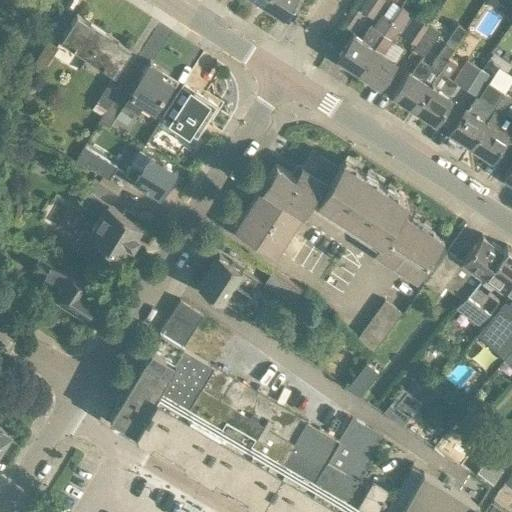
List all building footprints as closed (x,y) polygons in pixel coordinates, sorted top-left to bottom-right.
[(265,0),(262,5),(283,18),(294,0),(265,0)] [(373,17),(383,0),(364,0),(359,9),(373,17)] [(498,9),(504,0),(485,0),(486,1),(498,9)] [(397,10),(391,20),(357,72),(379,86),(404,48),(393,41),(412,13),(401,6),(398,10),(397,10)] [(87,57),(102,31),(89,23),(76,14),(60,39),(87,57)] [(357,72),(391,20),(382,14),(374,27),(371,25),(362,38),(353,33),(336,58),(357,72)] [(417,44),(429,24),(413,14),(400,33),(417,44)] [(415,110),(448,57),(466,29),(457,23),(430,65),(419,58),(411,71),(409,69),(392,95),(415,110)] [(429,24),(417,44),(413,49),(423,56),(440,31),(429,24)] [(456,48),(468,56),(481,36),(469,28),(456,48)] [(102,31),(87,57),(113,74),(130,49),(117,40),(116,41),(102,31)] [(44,69),(57,47),(47,40),(33,62),(44,69)] [(467,90),(480,69),(481,68),(467,59),(452,80),(447,77),(456,64),(457,65),(458,64),(448,57),(415,110),(435,123),(452,97),(449,96),(457,83),(467,90)] [(118,90),(101,116),(97,122),(109,128),(120,110),(131,117),(134,111),(136,112),(141,104),(153,112),(171,83),(158,74),(161,69),(150,62),(128,96),(118,90)] [(480,69),(467,90),(478,97),(492,77),(480,69)] [(101,116),(118,90),(119,88),(109,81),(91,110),(101,116)] [(188,135),(209,102),(183,84),(162,115),(174,123),(172,125),(188,135)] [(470,145),(504,93),(494,86),(476,113),(465,106),(448,131),(470,145)] [(504,93),(470,145),(491,159),(499,146),(509,153),(511,148),(511,114),(503,108),(511,97),(504,93)] [(83,165),(92,151),(84,147),(76,160),(83,165)] [(337,167),(310,150),(301,164),(294,174),(276,163),(233,228),(275,255),(318,188),(323,190),(315,202),(379,242),(372,252),(417,281),(444,239),(401,212),(407,202),(342,160),(337,167)] [(108,180),(116,167),(92,151),(83,165),(108,180)] [(173,172),(147,155),(139,167),(130,163),(123,174),(132,180),(132,179),(159,195),(173,172)] [(511,180),(511,162),(503,175),(511,180)] [(133,220),(136,215),(125,208),(122,213),(110,205),(117,194),(93,179),(78,201),(95,211),(98,206),(104,208),(90,232),(82,227),(71,246),(99,262),(108,247),(124,257),(142,225),(133,220)] [(484,274),(501,250),(481,234),(460,261),(447,249),(423,282),(438,295),(445,286),(461,299),(480,276),(483,273),(484,274)] [(509,293),(511,289),(511,249),(505,244),(501,250),(484,274),(483,273),(480,276),(461,299),(454,308),(479,324),(498,299),(486,290),(494,281),(509,293)] [(240,269),(220,256),(220,255),(218,254),(197,286),(223,302),(227,295),(241,304),(257,279),(243,271),(244,269),(241,267),(240,269)] [(85,316),(96,300),(93,298),(98,291),(83,282),(68,272),(48,262),(37,257),(31,270),(62,284),(54,296),(85,316)] [(296,307),(306,292),(272,270),(262,285),(296,307)] [(511,346),(511,289),(509,293),(511,294),(476,336),(495,351),(502,358),(511,346)] [(203,315),(179,299),(109,414),(135,430),(183,347),(203,315)] [(394,322),(401,312),(384,300),(377,309),(394,322)] [(394,322),(377,309),(370,319),(387,332),(394,322)] [(387,332),(370,319),(363,329),(380,342),(387,332)] [(380,342),(363,329),(356,339),(373,351),(380,342)] [(511,346),(502,358),(504,359),(502,361),(511,369),(511,346)] [(245,383),(183,347),(135,430),(198,466),(245,383)] [(358,395),(377,370),(366,361),(346,387),(358,395)] [(404,390),(421,404),(431,393),(414,379),(404,390)] [(308,420),(245,383),(198,466),(261,504),(308,420)] [(402,426),(421,404),(404,390),(386,414),(402,426)] [(339,438),(308,420),(261,504),(274,511),(337,511),(345,499),(383,435),(351,417),(339,438)] [(0,447),(9,433),(0,426),(0,447)] [(486,458),(476,472),(490,483),(501,468),(486,458)] [(385,511),(476,511),(481,504),(425,471),(404,506),(392,499),(385,511)] [(511,476),(509,474),(503,483),(511,488),(511,476)] [(357,506),(345,499),(337,511),(375,511),(389,490),(372,480),(357,506)]
